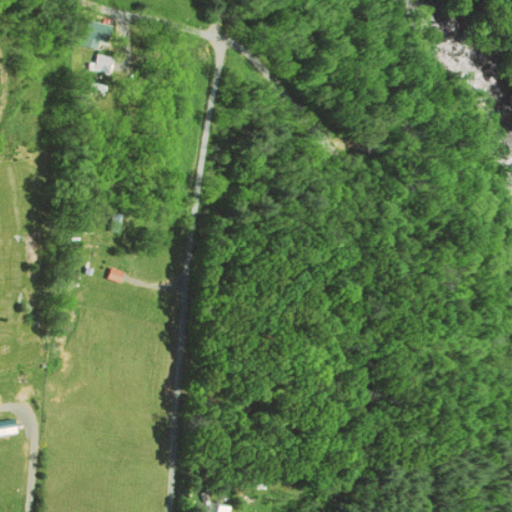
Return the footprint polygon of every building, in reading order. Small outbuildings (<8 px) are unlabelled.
[(105,46),(105,22),(85,22),(85,46),(105,46)] [(111,73),(114,58),(99,55),(96,70),(111,73)] [(429,82),(436,73),(421,62),(414,70),(429,82)] [(107,96),(109,84),(91,81),(89,92),(107,96)] [(91,232),(69,232),(69,246),(91,246),(91,232)]
